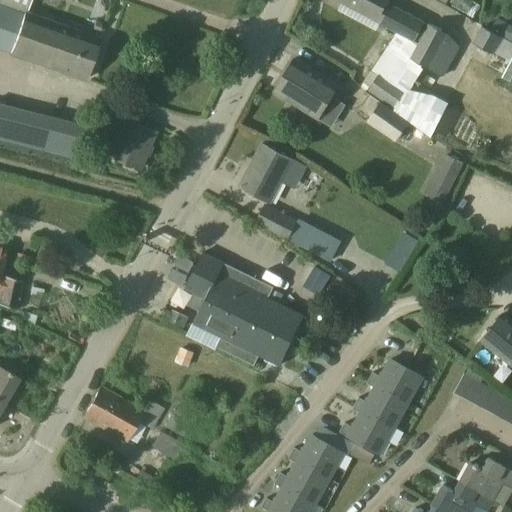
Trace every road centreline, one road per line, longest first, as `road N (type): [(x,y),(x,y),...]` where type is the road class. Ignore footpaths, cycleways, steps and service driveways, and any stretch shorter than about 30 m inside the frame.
road 1 (unclassified): [(26,477),(279,0)]
road 2 (residential): [(232,511),(387,317)]
road 3 (residential): [(363,511),(453,416)]
